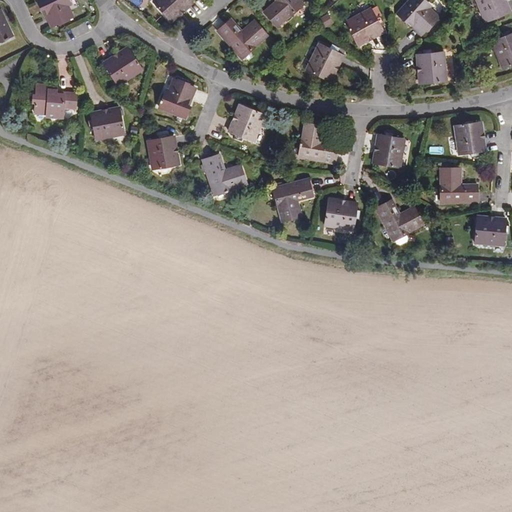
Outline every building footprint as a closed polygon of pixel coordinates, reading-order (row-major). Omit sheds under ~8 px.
[(46,16),(52,27),(72,18),(67,6),(70,5),(67,0),(35,0),(39,8),(43,6),(47,15),(46,16)] [(155,0),(153,2),(171,22),(193,3),(190,0),(155,0)] [(264,12),(277,27),(303,4),(299,0),(275,0),(276,1),(264,12)] [(413,25),(422,34),(437,17),(428,8),(430,6),(423,0),(409,0),(397,14),(403,20),(406,17),(414,24),(413,25)] [(476,0),(485,22),(496,17),(497,21),(505,18),(503,14),(510,12),(505,0),(476,0)] [(371,8),(345,23),(358,46),(384,32),(380,26),(384,24),(380,16),(376,18),(371,8)] [(0,40),(12,35),(0,10),(0,40)] [(231,19),(217,31),(242,59),(268,36),(255,21),(242,32),(231,19)] [(492,41),(503,69),(511,64),(511,32),(510,34),(509,30),(501,34),(502,37),(492,41)] [(319,43),(306,70),(330,81),(343,55),(337,52),(339,48),(331,45),(330,48),(319,43)] [(118,86),(143,70),(128,48),(118,54),(120,57),(117,59),(115,56),(103,64),(107,70),(104,72),(108,79),(112,77),(118,86)] [(416,54),(420,84),(446,81),(443,51),(431,53),(431,49),(423,50),(423,54),(416,54)] [(189,100),(194,89),(173,80),(168,92),(165,91),(158,108),(185,119),(188,111),(184,109),(188,100),(189,100)] [(53,89),(34,86),(30,111),(42,112),(43,116),(59,118),(60,109),(72,109),(74,94),(63,93),(63,96),(54,94),(53,89)] [(253,142),(264,114),(239,105),(235,115),(238,116),(237,120),(234,119),(229,132),(235,134),(234,138),(241,141),(243,138),(253,142)] [(95,139),(124,134),(119,108),(108,110),(108,113),(105,113),(104,111),(90,113),(91,120),(88,120),(89,129),(93,128),(95,139)] [(485,151),(480,121),(454,126),(459,155),(470,153),(471,157),(479,156),(478,152),(485,151)] [(324,127),(304,123),(298,158),(335,164),(338,146),(332,145),(331,150),(318,147),(318,143),(321,143),(324,127)] [(378,134),(373,163),(399,168),(404,139),(392,137),(393,133),(385,132),(384,135),(378,134)] [(147,140),(152,169),(179,165),(177,153),(174,154),(173,150),(176,150),(173,136),(167,137),(166,133),(158,135),(159,138),(147,140)] [(219,154),(202,160),(214,195),(247,184),(240,165),(225,170),(225,173),(221,175),(217,162),(221,160),(219,154)] [(221,160),(217,162),(221,175),(225,173),(225,170),(221,160)] [(460,168),(440,168),(440,203),(477,203),(477,185),(460,185),(460,168)] [(313,196),(308,179),(272,189),(282,223),(301,217),(297,201),(313,196)] [(357,203),(328,199),(323,225),(353,230),(355,218),(358,219),(359,211),(356,210),(357,203)] [(392,200),(376,208),(392,240),(423,225),(414,207),(399,215),(392,200)] [(506,219),(476,216),(474,242),(503,245),(504,234),(508,234),(509,226),(505,225),(506,219)]
